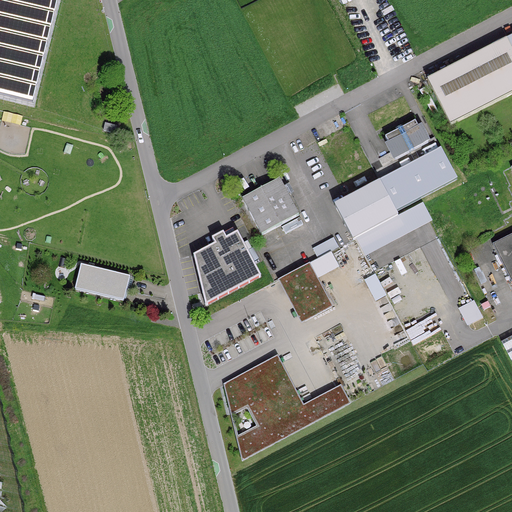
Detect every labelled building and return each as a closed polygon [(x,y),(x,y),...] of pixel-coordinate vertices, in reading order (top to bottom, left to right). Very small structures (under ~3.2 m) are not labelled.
[(57,0),(0,0),(0,94),(33,102),(57,0)] [(511,37),(426,81),(449,126),(511,94),(511,37)] [(419,128),(417,128),(414,122),(384,138),(387,144),(386,145),(390,153),(394,160),(427,143),(426,141),(419,128)] [(102,131),(113,134),(115,127),(104,124),(102,131)] [(241,199),(244,203),(261,236),(298,216),(278,180),(244,198),(241,199)] [(379,182),(333,206),(352,241),(397,217),(379,182)] [(222,233),(211,239),(214,245),(193,256),(205,307),(260,277),(254,266),(243,244),(231,250),(222,233)] [(511,234),(493,243),(511,281),(511,234)] [(331,305),(309,264),(280,279),(302,321),(331,305)] [(80,265),(74,290),(123,302),(129,277),(126,276),(80,265)] [(301,408),(278,360),(226,385),(246,454),(348,404),(340,389),(301,408)]
